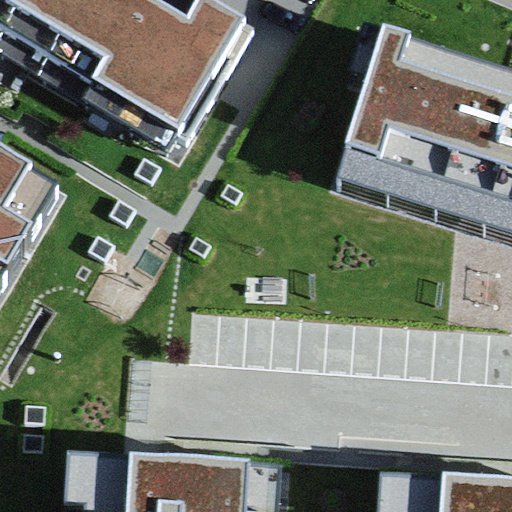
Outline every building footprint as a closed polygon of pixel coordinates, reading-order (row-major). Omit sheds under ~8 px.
[(197,0),(0,0),(0,53),(178,156),(251,31),(198,1),(197,0)] [(511,78),(362,32),(343,91),(369,99),(340,194),(511,247),(511,78)] [(0,308),(68,189),(0,151),(0,308)] [(287,511),(290,470),(63,456),(59,511),(287,511)] [(511,511),(511,485),(375,475),(372,511),(511,511)]
